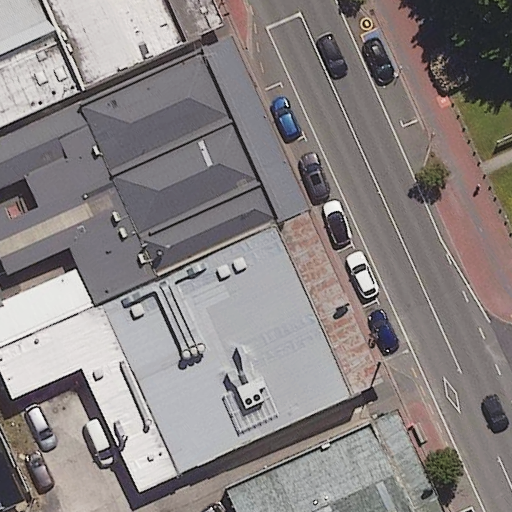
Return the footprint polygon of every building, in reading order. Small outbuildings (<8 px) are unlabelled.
[(0,0),(0,126),(204,35),(188,0),(0,0)] [(80,108),(110,174),(236,117),(206,51),(80,108)] [(110,174),(139,238),(266,180),(236,117),(110,174)] [(155,274),(282,216),(266,180),(139,238),(155,274)] [(68,511),(90,511),(362,391),(282,216),(155,274),(0,344),(0,475),(43,456),(68,511)] [(417,511),(376,421),(232,487),(243,511),(417,511)]
